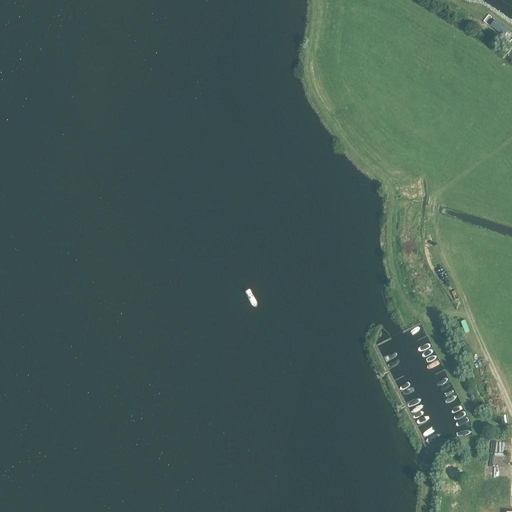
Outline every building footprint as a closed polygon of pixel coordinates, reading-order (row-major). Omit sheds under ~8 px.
[(509,30),(495,20),(490,26),(504,37),(509,30)] [(497,37),(489,31),(484,37),(492,43),(497,37)] [(497,464),(506,464),(506,441),(497,441),(497,464)] [(506,487),(506,478),(483,479),(483,488),(506,487)] [(451,511),(451,488),(442,488),(442,511),(451,511)]
